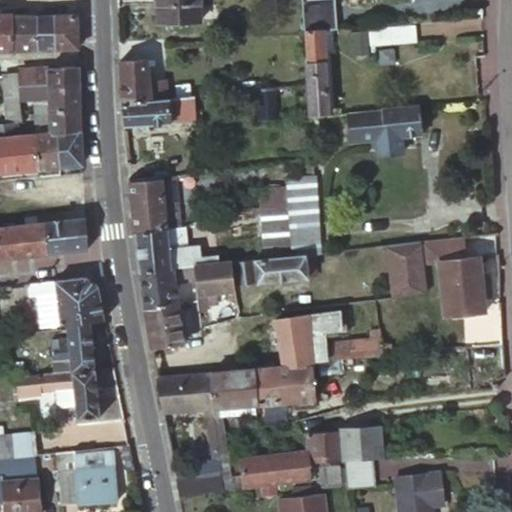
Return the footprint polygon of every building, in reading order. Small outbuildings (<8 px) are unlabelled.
[(199,0),(156,0),(157,22),(200,21),(199,0)] [(323,0),(301,0),(304,30),(333,29),(332,11),(324,11),(323,0)] [(0,51),(13,51),(12,15),(0,14),(0,51)] [(54,49),(77,48),(76,14),(51,15),(54,49)] [(13,51),(37,50),(36,15),(16,15),(12,15),(13,51)] [(54,49),(51,15),(36,15),(37,50),(37,51),(44,50),(45,49),(54,49)] [(407,28),(366,31),(367,51),(408,47),(407,28)] [(333,29),(304,30),(308,85),(310,115),(329,114),(324,35),(333,34),(333,29)] [(366,31),(350,32),(352,57),(368,56),(367,51),(366,31)] [(120,59),(121,101),(167,97),(165,77),(148,79),(146,57),(120,59)] [(49,89),(78,87),(77,66),(50,67),(37,68),(37,70),(38,89),(38,90),(49,89)] [(33,90),(38,89),(37,70),(28,70),(28,74),(18,75),(21,100),(34,99),(33,90)] [(4,76),(6,101),(21,100),(18,75),(4,76)] [(50,110),(79,108),(79,104),(78,87),(49,89),(49,98),(50,108),(50,110)] [(275,88),(257,89),(259,119),(277,118),(275,88)] [(39,99),(49,98),(49,89),(38,90),(39,99)] [(121,101),(123,125),(137,124),(137,129),(139,132),(148,131),(149,129),(149,123),(195,119),(193,95),(167,97),(121,101)] [(6,101),(8,123),(18,122),(23,122),(21,100),(6,101)] [(419,105),(381,109),(348,113),(351,143),(375,140),(423,134),(419,105)] [(51,132),(56,131),(63,130),(80,129),(79,108),(50,110),(50,114),(51,132)] [(0,123),(0,137),(20,136),(18,122),(8,123),(0,123)] [(60,166),(81,164),(80,129),(63,130),(56,131),(57,140),(48,141),(49,148),(58,147),(60,166)] [(57,140),(56,131),(51,132),(41,133),(33,134),(37,169),(43,168),(43,173),(52,172),(51,167),(60,166),(58,147),(49,148),(48,141),(57,140)] [(37,169),(33,134),(20,136),(0,137),(0,172),(12,171),(37,169)] [(273,163),(263,164),(264,179),(280,177),(278,162),(273,163)] [(316,173),(315,174),(286,176),(287,185),(288,202),(290,221),(292,255),(304,253),(319,252),(318,219),(316,173)] [(129,181),(134,233),(166,229),(166,228),(181,226),(177,190),(162,191),(161,177),(129,181)] [(288,202),(287,185),(259,187),(260,205),(288,202)] [(292,255),(290,221),(288,202),(260,205),(262,223),(276,222),(278,256),(292,255)] [(63,213),(42,215),(46,253),(67,251),(64,220),(63,213)] [(42,215),(22,217),(23,225),(25,241),(14,242),(16,257),(46,253),(42,215)] [(85,217),(64,220),(67,251),(87,249),(85,217)] [(228,226),(231,261),(253,259),(251,237),(256,237),(255,225),(249,226),(249,223),(228,226)] [(23,225),(0,227),(0,258),(10,257),(16,257),(14,242),(25,241),(23,225)] [(134,233),(139,272),(161,268),(170,267),(181,266),(192,265),(191,259),(183,259),(182,246),(168,248),(166,229),(134,233)] [(437,240),(420,242),(423,259),(438,257),(437,240)] [(419,243),(369,248),(372,280),(423,274),(419,243)] [(234,284),(242,283),(306,276),(304,253),(292,255),(278,256),(253,259),(231,261),(234,284)] [(231,261),(193,265),(195,278),(199,310),(207,309),(206,302),(205,293),(216,292),(234,290),(234,284),(231,261)] [(195,278),(193,265),(192,265),(181,266),(170,267),(161,268),(139,272),(144,308),(177,303),(174,281),(195,278)] [(84,274),(26,281),(27,293),(46,291),(54,290),(56,315),(48,315),(49,321),(66,320),(89,318),(106,316),(99,284),(84,274)] [(46,291),(48,315),(56,315),(54,290),(46,291)] [(205,293),(206,302),(217,301),(216,292),(205,293)] [(183,343),(177,303),(144,308),(151,348),(183,343)] [(461,336),(462,347),(501,344),(500,303),(477,303),(477,313),(468,314),(470,335),(461,336)] [(275,319),(283,366),(312,365),(312,361),(310,345),(309,330),(339,327),(338,311),(319,313),(275,319)] [(67,333),(50,335),(51,348),(92,343),(90,322),(66,324),(67,333)] [(336,343),(320,344),(322,360),(366,356),(376,355),(378,355),(376,330),(364,331),(354,332),(355,340),(348,341),(343,341),(336,343)] [(92,343),(51,348),(53,369),(71,368),(94,365),(92,343)] [(382,355),(392,354),(391,343),(380,344),(382,355)] [(320,344),(310,345),(312,361),(322,360),(320,344)] [(397,359),(401,375),(416,372),(412,356),(397,359)] [(53,369),(37,371),(38,388),(52,386),(73,383),(74,390),(76,415),(99,413),(94,365),(71,368),(53,369)] [(255,368),(257,403),(294,400),(295,409),(314,407),(314,399),(315,399),(312,365),(283,366),(255,368)] [(211,407),(253,403),(257,403),(255,368),(210,372),(211,407)] [(158,389),(162,412),(211,407),(210,372),(195,373),(156,377),(158,389)] [(53,393),(74,390),(73,383),(52,386),(53,393)] [(0,430),(0,453),(33,450),(31,427),(0,430)] [(309,463),(343,461),(372,458),(381,458),(378,428),(339,430),(338,432),(305,434),(307,451),(309,463)] [(80,449),(61,451),(66,504),(121,499),(119,466),(117,466),(115,448),(81,451),(80,449)] [(39,511),(33,450),(0,453),(0,497),(3,497),(4,511),(39,511)] [(311,479),(309,463),(307,451),(239,459),(243,487),(311,479)] [(372,458),(343,461),(347,487),(374,485),(372,458)] [(239,459),(219,461),(221,471),(223,489),(243,487),(239,459)] [(338,466),(317,468),(319,486),(339,484),(338,466)] [(223,490),(223,489),(221,471),(174,478),(177,496),(223,490)] [(439,474),(394,476),(397,511),(429,511),(429,507),(442,506),(439,474)] [(321,511),(319,492),(277,496),(279,511),(321,511)]
